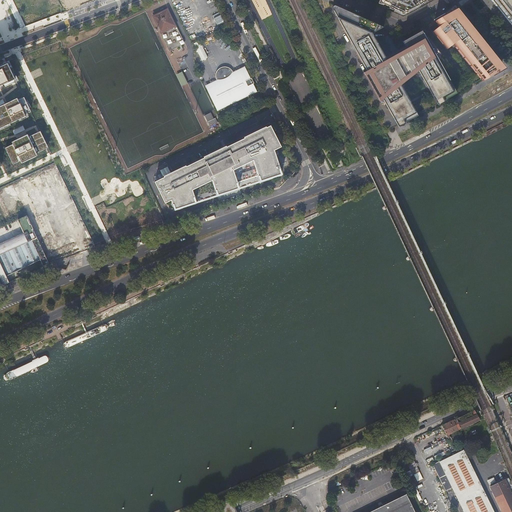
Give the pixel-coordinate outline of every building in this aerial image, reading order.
[(390,0),(388,7),(403,13),(417,6),(416,5),(422,1),(422,2),(423,3),(427,0),(390,0)] [(511,0),(496,0),(493,3),(511,26),(511,0)] [(364,73),(380,102),(381,102),(380,102),(383,100),(389,111),(390,111),(389,110),(393,108),(404,102),(408,100),(409,100),(401,85),(399,81),(402,79),(399,74),(402,72),(404,75),(409,72),(408,69),(411,67),(414,73),(418,71),(428,89),(429,89),(429,88),(439,83),(447,78),(448,78),(437,57),(440,54),(427,38),(426,38),(424,34),(423,34),(422,31),(402,42),(405,47),(401,49),(402,49),(404,54),(403,55),(402,55),(402,54),(401,54),(401,55),(400,55),(400,56),(400,57),(397,59),(396,58),(395,58),(394,58),(394,59),(393,59),(393,60),(394,60),(392,61),(389,56),(386,58),(372,34),(368,28),(364,20),(364,19),(337,7),(333,10),(336,15),(335,15),(336,16),(367,72),(364,73)] [(433,32),(432,32),(446,50),(447,49),(446,48),(452,44),(470,66),(470,65),(487,51),(488,52),(488,51),(454,9),(434,20),(440,28),(434,33),(433,32)] [(185,43),(169,10),(155,16),(171,49),(185,43)] [(382,28),(364,20),(368,28),(372,34),(382,28)] [(401,50),(389,56),(392,61),(394,60),(393,60),(393,59),(394,59),(394,58),(395,58),(396,58),(397,59),(400,57),(400,56),(400,55),(401,55),(401,54),(402,54),(402,55),(403,55),(404,54),(402,49),(401,50)] [(501,68),(488,51),(488,52),(487,51),(470,65),(470,66),(481,79),(501,68)] [(0,64),(0,90),(0,91),(11,86),(10,85),(18,81),(9,63),(1,66),(0,64)] [(216,81),(205,87),(215,109),(251,92),(253,96),(260,92),(259,90),(255,91),(243,65),(231,71),(230,69),(229,68),(228,67),(226,67),(225,66),(223,66),(222,66),(220,66),(219,67),(218,68),(217,69),(216,70),(215,71),(214,72),(214,74),(214,75),(215,77),(215,78),(216,81)] [(399,81),(401,85),(418,71),(414,73),(411,67),(408,69),(409,72),(404,75),(402,72),(399,74),(402,79),(399,81)] [(181,72),(177,75),(182,85),(187,83),(181,72)] [(38,76),(41,83),(46,81),(48,85),(45,86),(49,95),(54,92),(44,73),(38,76)] [(204,83),(205,87),(216,81),(215,78),(204,83)] [(437,105),(457,94),(451,83),(448,78),(447,78),(439,83),(429,88),(429,89),(437,105)] [(397,126),(418,116),(409,100),(408,100),(404,102),(393,108),(389,110),(390,111),(389,111),(395,122),(397,126)] [(0,111),(0,130),(1,130),(2,132),(28,120),(27,118),(34,115),(27,101),(21,104),(20,102),(0,111)] [(205,116),(208,122),(215,119),(212,112),(205,116)] [(215,119),(208,122),(210,127),(218,123),(215,118),(215,119)] [(260,180),(282,173),(274,151),(281,147),(270,126),(267,128),(266,127),(244,137),(245,138),(227,147),(226,146),(204,157),(204,158),(187,167),(186,166),(164,176),(165,177),(155,182),(166,203),(172,200),(175,209),(196,202),(195,197),(193,190),(212,181),(215,190),(216,190),(237,183),(238,183),(258,176),(259,176),(260,180)] [(25,129),(15,133),(17,138),(27,133),(25,129)] [(15,145),(16,147),(7,151),(15,167),(23,163),(24,165),(39,157),(39,156),(50,151),(43,134),(31,140),(30,138),(15,145)] [(216,190),(218,196),(239,189),(237,183),(216,190)] [(0,203),(0,212),(16,205),(13,198),(0,203)] [(382,207),(384,211),(401,203),(399,200),(382,207)] [(131,210),(137,225),(160,216),(154,201),(131,210)] [(0,222),(0,224),(18,216),(14,209),(0,215),(0,222)] [(27,215),(20,218),(26,232),(0,244),(0,277),(4,285),(10,282),(7,275),(41,259),(44,266),(49,264),(27,215)] [(423,250),(406,258),(408,262),(425,254),(423,250)] [(430,309),(431,312),(449,304),(447,301),(430,309)] [(455,364),(473,356),(471,352),(454,360),(455,364)] [(480,420),(474,410),(453,420),(458,430),(480,420)] [(451,433),(458,430),(453,420),(442,425),(448,438),(450,437),(453,443),(455,442),(451,433)] [(464,445),(459,431),(457,432),(458,433),(455,434),(461,447),(464,445)] [(489,442),(485,435),(475,441),(478,448),(489,442)] [(494,511),(463,450),(433,464),(446,490),(452,487),(464,511),(494,511)] [(413,474),(417,481),(422,479),(419,472),(413,474)] [(511,511),(511,481),(510,477),(490,486),(503,511),(511,511)] [(414,511),(406,494),(368,511),(414,511)]
